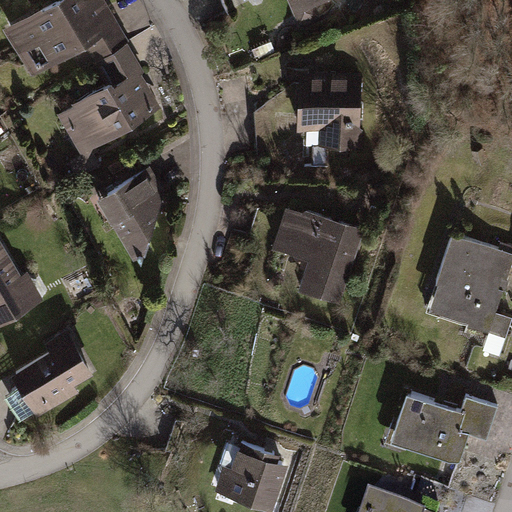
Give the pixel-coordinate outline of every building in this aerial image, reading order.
[(82,0),(58,0),(12,27),(36,69),(88,38),(99,58),(128,41),(129,42),(114,17),(98,26),(82,0)] [(144,70),(128,41),(99,58),(95,60),(108,81),(76,100),(78,103),(62,112),(84,149),(156,106),(147,90),(150,88),(141,72),(144,70)] [(361,77),(303,75),(301,125),(324,125),(323,145),(359,146),(361,77)] [(152,169),(103,197),(142,263),(162,205),(150,201),(165,192),(152,169)] [(313,258),(304,286),(338,297),(358,230),(287,208),(275,247),(313,258)] [(511,253),(453,234),(430,303),(470,316),(468,324),(490,332),(511,267),(511,253)] [(24,242),(0,255),(0,298),(10,315),(51,292),(24,242)] [(86,321),(28,352),(54,401),(112,370),(86,321)] [(397,422),(412,426),(407,445),(455,460),(463,433),(486,440),(498,404),(467,394),(462,412),(406,394),(397,422)] [(279,454),(242,442),(233,469),(226,466),(218,489),(269,506),(283,463),(276,461),(279,454)] [(369,493),(362,511),(423,511),(424,511),(369,493)]
